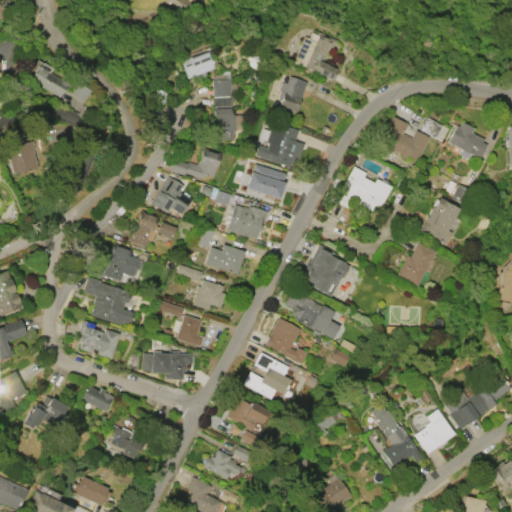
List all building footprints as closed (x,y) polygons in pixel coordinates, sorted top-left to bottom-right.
[(292,62),(303,36),(309,39),(311,33),(318,36),(319,33),(335,40),(331,48),(330,47),(322,64),(335,70),(330,81),(320,77),(321,75),(292,62)] [(181,61),(206,51),(213,69),(188,78),(181,61)] [(37,66),(46,71),(45,73),(65,84),(58,97),(28,80),(31,76),(30,75),(32,71),(34,72),(37,66)] [(303,89),(294,113),(278,107),(279,105),(277,104),(280,95),(279,94),(280,92),(278,90),(280,83),(283,82),(285,83),(288,76),(303,81),(300,88),(303,89)] [(214,140),(211,102),(213,102),(211,80),(230,79),(230,84),(234,84),(235,95),(230,96),(231,114),(234,113),(234,115),(241,114),(242,127),(240,127),(241,130),(235,130),(235,131),(232,131),(233,139),(214,140)] [(427,137),(415,162),(409,159),(408,162),(398,156),(399,154),(378,143),(391,117),(406,124),(401,134),(410,138),(414,130),(427,137)] [(440,141),(419,130),(426,117),(447,128),(440,141)] [(272,121),(285,125),(285,126),(296,129),(292,146),(298,147),(292,168),(272,162),(272,161),(254,156),(257,145),(263,146),(268,129),(269,130),(272,121)] [(447,142),(455,125),(459,127),(461,122),(473,128),(470,133),(482,139),(480,142),(485,144),(478,158),(469,153),(466,158),(459,155),(461,150),(447,142)] [(12,174),(5,147),(28,141),(35,168),(12,174)] [(203,179),(184,173),(188,162),(197,165),(202,148),(219,153),(212,177),(205,175),(203,179)] [(252,163),(283,174),(275,198),(243,188),(248,172),(249,172),(252,163)] [(364,173),(362,177),(373,183),(375,179),(390,187),(379,207),(376,205),(373,205),(370,211),(350,200),(346,208),(333,201),(352,166),(364,173)] [(150,204),(167,176),(182,185),(178,192),(190,200),(182,215),(169,207),(165,213),(150,204)] [(418,230),(424,219),(423,219),(426,214),(427,214),(431,207),(432,208),(437,198),(457,208),(445,230),(449,232),(442,244),(418,230)] [(224,229),(231,205),(241,208),(242,207),(245,208),(246,207),(250,208),(264,212),(262,219),(260,218),(253,238),(243,235),(243,236),(233,233),(234,232),(224,229)] [(329,218),(347,224),(351,211),(333,206),(329,218)] [(171,238),(157,233),(156,235),(154,234),(151,242),(148,240),(146,248),(129,241),(140,210),(157,216),(155,223),(154,225),(158,227),(160,222),(175,228),(171,238)] [(211,231),(205,248),(193,244),(198,227),(211,231)] [(434,251),(415,286),(395,275),(405,255),(408,257),(416,242),(434,251)] [(101,275),(112,244),(129,250),(127,255),(141,260),(137,270),(134,269),(133,270),(134,271),(133,275),(132,274),(131,276),(121,273),(118,281),(101,275)] [(235,274),(226,271),(203,264),(208,247),(219,250),(221,244),(242,251),(235,274)] [(316,245),(331,252),(329,257),(334,259),(335,258),(343,262),(342,264),(347,266),(341,278),(339,277),(328,297),(297,280),(303,269),(302,269),(306,261),(307,262),(316,245)] [(495,300),(501,269),(511,255),(511,297),(511,302),(495,300)] [(197,281),(174,273),(177,264),(200,272),(197,281)] [(0,272),(6,270),(20,307),(0,314),(0,272)] [(119,325),(89,315),(92,304),(92,300),(94,296),(81,292),(86,277),(99,281),(98,282),(125,291),(125,294),(127,295),(127,299),(125,303),(122,302),(120,308),(131,312),(130,318),(128,324),(120,321),(119,325)] [(190,304),(196,286),(198,286),(200,279),(220,285),(218,292),(223,293),(218,307),(208,304),(206,310),(190,304)] [(330,339),(310,328),(310,329),(292,319),(293,316),(288,314),(291,308),(283,304),(290,290),(319,306),(319,305),(332,312),(327,321),(337,326),(330,339)] [(178,317),(156,309),(158,300),(181,308),(178,317)] [(197,346),(173,339),(181,315),(199,320),(194,335),(201,337),(197,346)] [(263,345),(277,317),(298,329),(288,348),(293,351),(295,347),(305,352),(298,364),(263,345)] [(0,326),(19,319),(25,334),(7,341),(7,342),(7,341),(10,349),(10,350),(12,355),(0,359),(0,326)] [(117,333),(109,358),(95,354),(96,350),(91,349),(90,352),(87,351),(87,352),(77,349),(79,342),(77,341),(82,326),(102,333),(103,329),(117,333)] [(189,354),(189,364),(184,364),(183,371),(181,371),(180,380),(162,379),(162,373),(148,373),(148,371),(140,370),(141,353),(149,354),(149,352),(161,353),(161,352),(167,352),(167,350),(177,351),(177,353),(189,354)] [(328,360),(344,366),(347,356),(332,351),(328,360)] [(281,394),(274,390),(269,399),(241,384),(248,372),(260,378),(264,371),(252,365),(258,352),(286,367),(281,376),(289,380),(281,394)] [(0,377),(12,371),(24,392),(10,400),(14,406),(2,413),(0,409),(0,377)] [(460,389),(466,398),(477,391),(476,389),(481,385),(484,389),(501,377),(509,389),(493,400),(495,404),(458,429),(458,428),(455,429),(447,417),(449,415),(448,414),(449,414),(441,401),(460,389)] [(103,411),(79,399),(85,386),(97,391),(99,388),(103,390),(102,392),(111,396),(103,411)] [(65,406),(57,422),(49,418),(46,422),(39,419),(36,427),(31,425),(30,428),(21,423),(26,412),(28,413),(33,404),(34,405),(35,403),(40,406),(42,402),(41,401),(44,396),(49,398),(65,406)] [(249,430),(239,425),(240,423),(235,420),(234,422),(222,416),(232,396),(248,404),(250,401),(266,410),(260,423),(254,420),(249,430)] [(391,445),(387,439),(383,441),(382,439),(385,437),(373,419),(375,418),(373,414),(380,408),(378,405),(383,401),(388,408),(386,409),(398,426),(400,425),(422,457),(415,462),(410,455),(392,468),(381,451),(391,445)] [(435,409),(453,434),(426,453),(413,435),(424,427),(423,425),(428,421),(425,416),(435,409)] [(131,458),(121,452),(120,453),(109,447),(108,445),(102,441),(101,437),(105,429),(107,430),(110,424),(119,429),(120,427),(144,439),(138,450),(136,449),(131,458)] [(242,429),(238,440),(254,446),(258,435),(242,429)] [(204,456),(208,458),(209,456),(211,457),(215,450),(228,456),(226,461),(239,467),(235,475),(228,471),(224,478),(199,466),(204,456)] [(494,483),(486,472),(500,462),(502,464),(508,460),(511,465),(511,484),(502,492),(495,482),(494,483)] [(321,511),(310,496),(327,483),(325,480),(332,474),(335,478),(335,477),(348,495),(332,507),(334,510),(331,511),(321,511)] [(98,505),(73,493),(81,476),(106,488),(105,491),(108,492),(103,504),(99,503),(98,505)] [(214,511),(199,511),(190,507),(191,506),(183,502),(188,492),(184,490),(191,477),(210,486),(205,495),(220,502),(214,511)] [(0,478),(24,490),(14,510),(0,503),(0,478)] [(70,509),(68,511),(28,511),(23,509),(33,490),(40,494),(40,493),(70,509)] [(485,500),(482,511),(459,511),(463,495),(485,500)]
